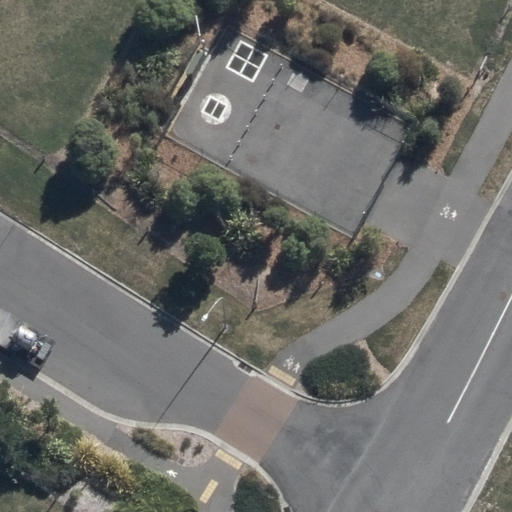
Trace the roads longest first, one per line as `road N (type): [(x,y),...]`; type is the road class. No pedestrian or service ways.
road 1 (residential): [(405,502),(0,274)]
road 2 (unclassified): [(405,502),(511,290)]
